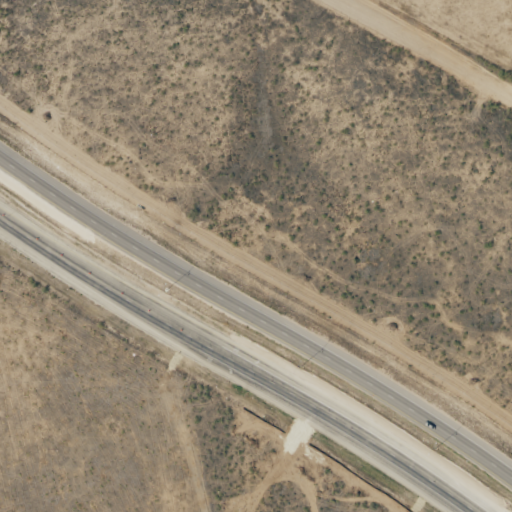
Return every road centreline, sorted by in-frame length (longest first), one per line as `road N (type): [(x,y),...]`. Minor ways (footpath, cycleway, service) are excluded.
road 1 (trunk): [(511,476),(0,157)]
road 2 (trunk): [(0,212),(57,255),(319,408),(468,511)]
